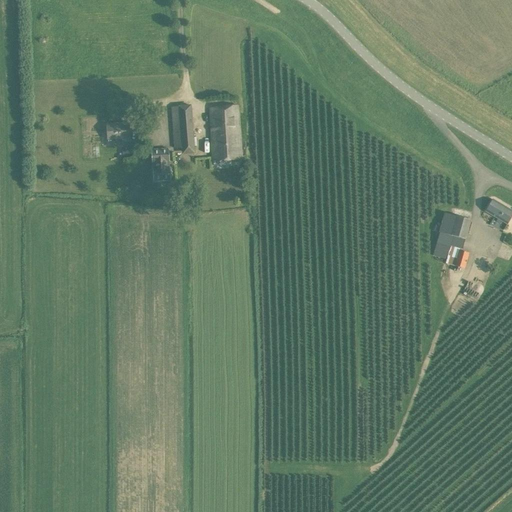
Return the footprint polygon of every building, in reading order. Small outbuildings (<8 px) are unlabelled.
[(175,149),(193,147),(190,106),(172,107),(175,149)] [(212,161),(241,160),(239,122),(237,106),(210,108),(212,161)] [(106,124),(107,140),(122,139),(122,142),(130,142),(128,123),(106,124)] [(150,150),(151,163),(154,162),(154,169),(152,169),(153,181),(171,180),(170,167),(167,168),(167,162),(169,161),(168,149),(150,150)] [(499,223),(501,221),(507,224),(511,215),(511,211),(492,199),(485,211),(498,219),(496,221),(499,223)] [(446,263),(454,266),(459,250),(461,251),(470,220),(457,216),(456,216),(444,213),(440,227),(436,225),(434,231),(440,232),(433,256),(447,259),(446,263)] [(468,253),(461,251),(459,250),(454,266),(464,269),(468,253)] [(475,260),(464,293),(479,298),(490,265),(475,260)]
